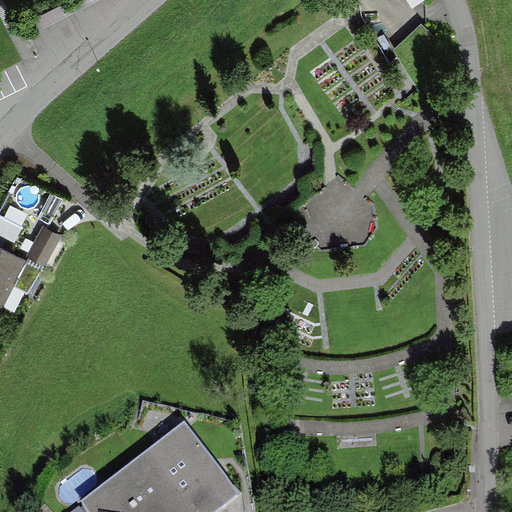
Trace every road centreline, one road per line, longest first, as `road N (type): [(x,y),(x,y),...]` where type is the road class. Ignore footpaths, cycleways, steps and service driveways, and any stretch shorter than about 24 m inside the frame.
road 1 (residential): [(455,0),(469,46),(482,211),(484,511)]
road 2 (residential): [(148,0),(0,133)]
